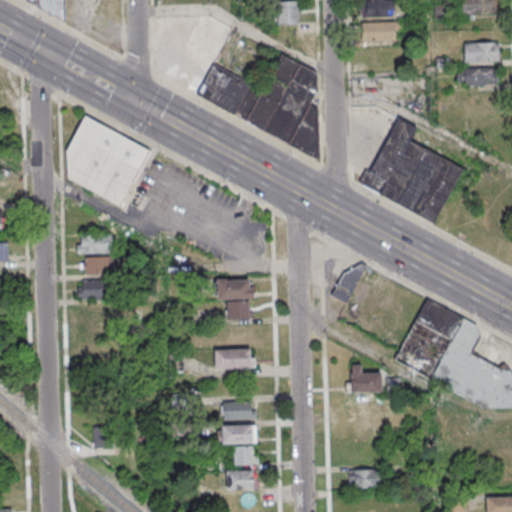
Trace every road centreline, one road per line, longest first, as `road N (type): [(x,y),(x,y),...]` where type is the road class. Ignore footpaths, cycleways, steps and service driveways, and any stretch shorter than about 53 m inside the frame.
road 1 (residential): [(302,511),(295,225),(334,178),(330,0)]
road 2 (residential): [(49,511),(37,50)]
road 3 (primary): [(511,308),(138,104)]
